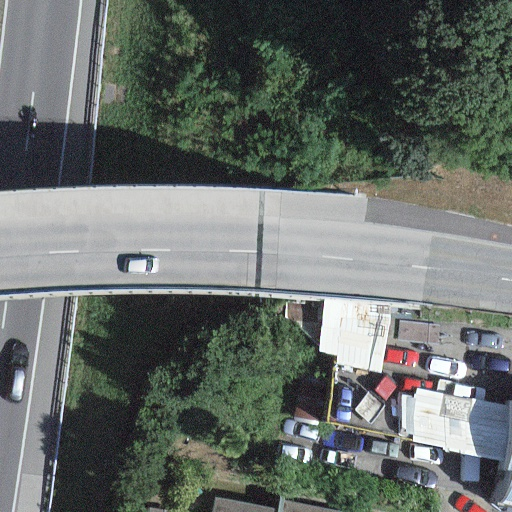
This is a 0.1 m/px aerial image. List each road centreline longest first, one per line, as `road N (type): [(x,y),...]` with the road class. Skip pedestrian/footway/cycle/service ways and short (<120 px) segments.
road 1 (tertiary): [(0,257),(269,246),(511,276)]
road 2 (motorway): [(0,314),(38,0)]
